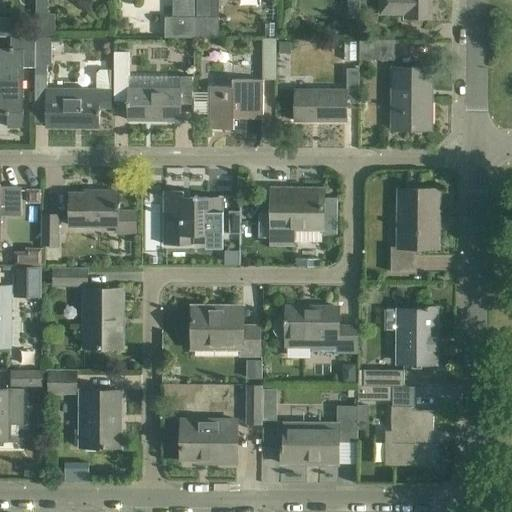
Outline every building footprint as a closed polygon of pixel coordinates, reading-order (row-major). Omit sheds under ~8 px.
[(55,14),(48,14),(47,0),(35,0),(36,14),(36,36),(56,37),(55,14)] [(173,0),(174,18),(166,18),(166,38),(195,38),(195,18),(195,0),(173,0)] [(220,18),(212,18),(212,0),(197,0),(197,18),(195,18),(195,38),(220,39),(220,18)] [(361,15),(361,0),(348,0),(349,14),(361,15)] [(380,0),(381,14),(405,14),(405,19),(433,20),(432,0),(380,0)] [(17,18),(0,17),(0,35),(17,36),(17,18)] [(0,112),(5,113),(5,127),(22,127),(22,113),(22,111),(22,92),(23,68),(36,68),(36,38),(9,37),(9,48),(0,47),(0,112)] [(53,38),(36,38),(36,68),(35,103),(47,103),(47,127),(99,127),(99,113),(100,113),(100,109),(99,110),(99,106),(111,107),(112,70),(101,70),(98,73),(97,96),(48,96),(49,64),(52,64),(53,38)] [(396,60),(396,39),(361,39),(361,60),(396,60)] [(291,42),(280,42),(280,54),(291,54),(291,42)] [(263,78),(278,79),(278,43),(263,43),(263,78)] [(129,52),(115,51),(114,101),(129,101),(129,119),(181,119),(181,104),(192,104),(192,85),(192,76),(182,76),(129,76),(129,52)] [(432,69),(412,69),(394,69),(393,130),(431,130),(432,69)] [(295,90),(295,101),(295,120),(346,121),(346,109),(358,109),(359,70),(348,70),(348,90),(295,90)] [(263,118),(263,99),(263,80),(233,79),(233,87),(208,86),(208,129),(246,129),(246,118),(263,118)] [(0,239),(0,215),(21,216),(21,212),(22,186),(2,186),(2,185),(0,185),(0,239)] [(294,188),(273,188),(272,243),(294,243),(294,241),(322,242),(322,227),(324,227),(324,194),(294,193),(294,188)] [(392,248),(392,271),(417,272),(418,248),(438,248),(439,190),(401,189),(400,248),(392,248)] [(39,190),(25,190),(25,203),(39,203),(39,190)] [(136,233),(136,231),(136,211),(119,211),(119,207),(121,207),(121,203),(119,203),(119,191),(99,190),(99,193),(71,193),(71,224),(118,225),(118,232),(136,233)] [(194,246),(194,234),(206,234),(206,249),(224,249),(224,211),(222,211),(223,197),(184,197),(184,191),(166,191),(166,245),(194,246)] [(239,211),(229,211),(229,234),(239,234),(239,211)] [(60,243),(60,212),(45,212),(45,243),(60,243)] [(41,295),(41,267),(16,267),(16,295),(41,295)] [(88,284),(88,267),(56,267),(56,283),(88,284)] [(11,285),(0,285),(0,345),(11,346),(11,285)] [(124,289),(103,288),(86,288),(86,347),(117,347),(117,315),(124,315),(124,289)] [(437,306),(425,306),(425,309),(399,309),(399,310),(385,310),(385,331),(398,331),(398,345),(404,345),(404,362),(436,363),(437,306)] [(243,355),(261,355),(260,328),(243,327),(243,307),(193,307),(193,348),(243,349),(243,355)] [(287,308),(287,316),(286,318),(283,319),(279,321),(277,324),(277,331),(278,335),(282,337),(286,339),(286,347),(312,348),(312,351),(357,352),(357,329),(339,329),(340,309),(287,308)] [(365,384),(394,385),(404,385),(405,369),(365,369),(365,384)] [(44,385),(44,371),(14,371),(14,384),(44,385)] [(79,391),(79,371),(51,371),(51,390),(79,391)] [(394,385),(365,384),(360,384),(360,399),(394,399),(394,385)] [(263,423),(263,385),(248,385),(248,423),(263,423)] [(24,419),(24,399),(24,389),(0,388),(0,439),(8,440),(8,419),(24,419)] [(123,390),(103,390),(82,390),(82,446),(122,447),(123,390)] [(359,441),(359,421),(360,405),(339,405),(339,423),(285,422),(285,446),(281,446),(281,462),(340,463),(340,436),(357,436),(357,441),(359,441)] [(360,405),(359,421),(369,421),(369,405),(360,405)] [(413,405),(393,405),(392,405),(391,443),(393,443),(393,464),(435,464),(435,441),(433,441),(433,410),(413,410),(413,405)] [(238,462),(238,443),(238,420),(183,419),(182,458),(210,459),(210,461),(238,462)]
